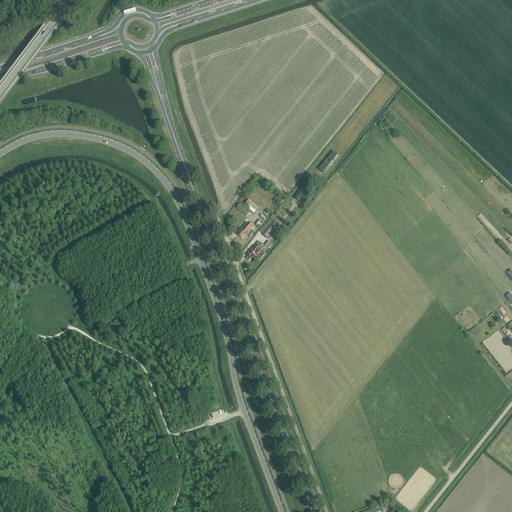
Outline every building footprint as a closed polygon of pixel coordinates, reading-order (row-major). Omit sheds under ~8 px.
[(334,152),(327,160),(328,160),(331,163),(338,155),(334,152)] [(325,162),(319,170),(323,173),(329,165),(326,163),(325,162)] [(299,202),(308,190),(303,186),(294,198),(299,202)] [(255,213),(259,208),(249,200),(245,205),(255,213)] [(237,209),(246,217),(250,212),(240,204),(237,209)] [(273,215),(270,219),(276,224),(279,220),(277,218),(280,215),(277,213),(275,216),(273,215)] [(270,220),(259,232),(267,239),(278,227),(275,225),(270,220)] [(249,237),(254,232),(252,230),(253,228),(247,223),(237,235),(242,239),(245,235),(246,236),(247,235),(249,237)] [(248,257),(246,259),(249,262),(251,259),(252,260),(254,256),(260,261),(265,254),(261,251),(265,247),(259,242),(255,246),(247,256),(248,257)]
